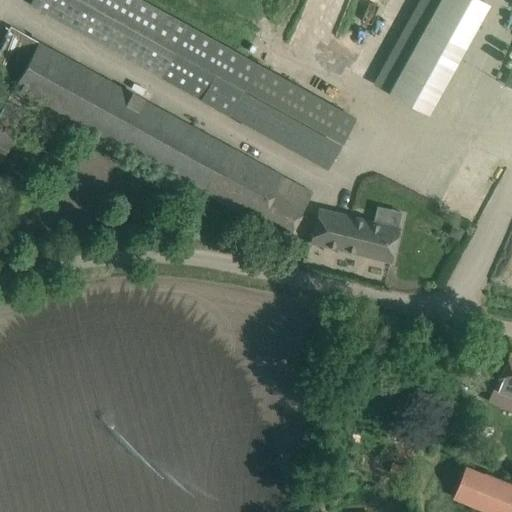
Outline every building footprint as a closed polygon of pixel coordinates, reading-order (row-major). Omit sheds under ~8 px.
[(31,0),(29,5),(327,170),(356,119),(142,0),(31,0)] [(481,0),(418,0),(373,83),(427,116),(490,5),(481,0)] [(31,97),(287,238),(312,193),(10,27),(0,44),(0,93),(8,98),(0,112),(0,157),(13,134),(11,132),(31,97)] [(311,242),(390,261),(398,229),(318,209),(311,242)] [(511,353),(510,353),(491,400),(511,408),(511,353)] [(452,496),(491,511),(509,511),(511,505),(511,487),(463,468),(452,496)]
